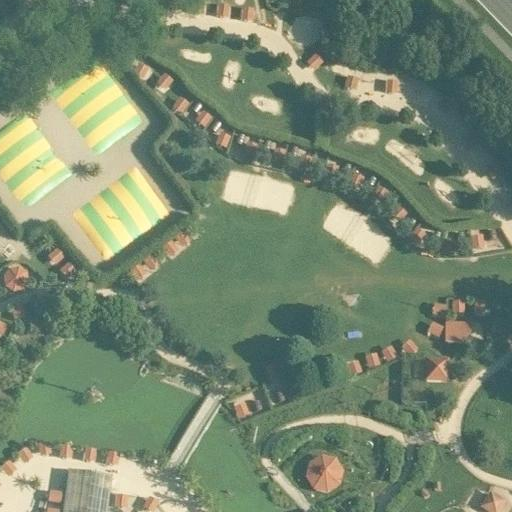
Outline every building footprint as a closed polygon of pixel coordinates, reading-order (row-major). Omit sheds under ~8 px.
[(0,0),(0,16),(1,18),(3,18),(10,13),(10,10),(8,7),(17,0),(0,0)] [(28,289),(23,267),(2,272),(6,293),(28,289)] [(444,343),(470,344),(470,323),(444,322),(444,343)] [(424,359),(424,382),(448,382),(448,359),(424,359)] [(335,461),(321,458),(308,465),(304,480),(313,493),(327,496),(340,489),(343,474),(335,461)] [(107,511),(111,480),(68,474),(62,511),(107,511)] [(491,492),(480,506),(488,511),(500,511),(507,504),(491,492)]
